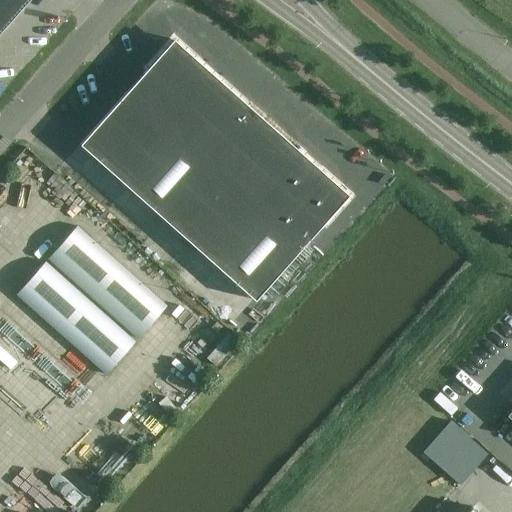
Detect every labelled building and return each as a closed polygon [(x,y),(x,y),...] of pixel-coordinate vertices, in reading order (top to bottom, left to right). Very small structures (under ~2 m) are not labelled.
[(0,0),(0,31),(27,0),(0,0)] [(81,144),(255,299),(348,194),(174,39),(81,144)] [(171,305),(78,225),(47,261),(140,341),(171,305)] [(212,353),(226,329),(215,323),(202,347),(212,353)] [(451,420),(423,452),(459,485),(488,452),(473,439),(451,420)]
